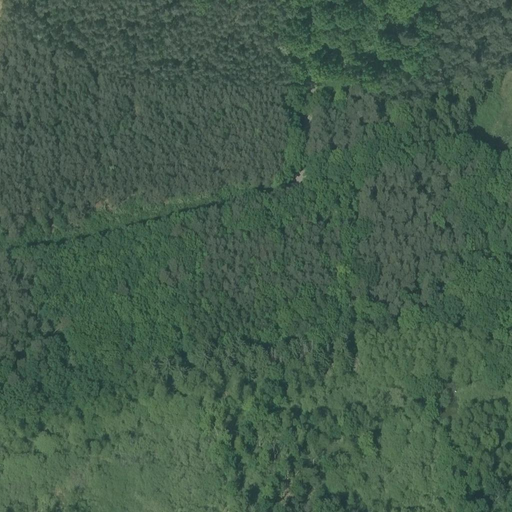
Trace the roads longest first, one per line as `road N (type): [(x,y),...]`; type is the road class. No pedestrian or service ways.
road 1 (unclassified): [(0,270),(306,194),(313,0)]
road 2 (track): [(511,162),(442,155),(306,194)]
